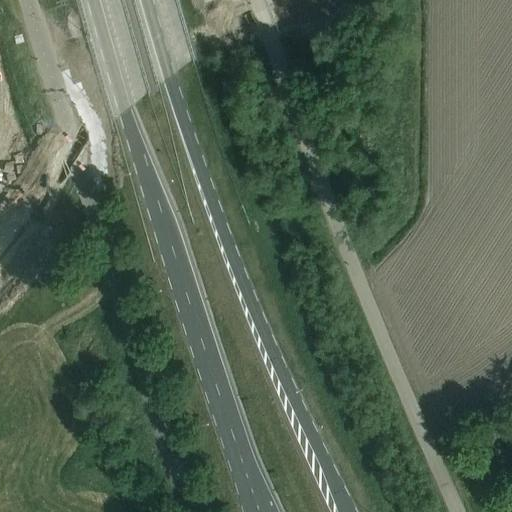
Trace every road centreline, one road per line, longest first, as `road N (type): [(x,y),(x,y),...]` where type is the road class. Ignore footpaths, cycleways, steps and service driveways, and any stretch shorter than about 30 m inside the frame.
road 1 (primary): [(345,511),(199,173),(143,0)]
road 2 (unclassified): [(454,511),(338,232),(257,0)]
road 3 (primary): [(92,0),(124,124),(258,511)]
